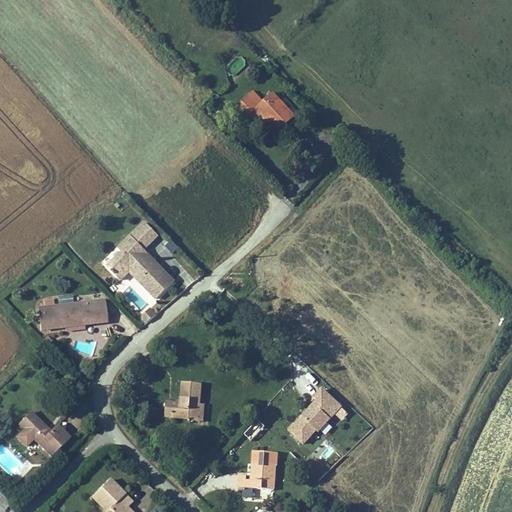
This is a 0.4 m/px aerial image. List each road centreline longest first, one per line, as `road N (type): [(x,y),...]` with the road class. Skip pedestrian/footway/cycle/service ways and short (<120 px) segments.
road 1 (residential): [(112,430),(104,404),(109,375),(250,245),(287,200)]
road 2 (track): [(109,0),(194,89),(193,111),(279,206)]
road 3 (track): [(511,349),(435,511)]
